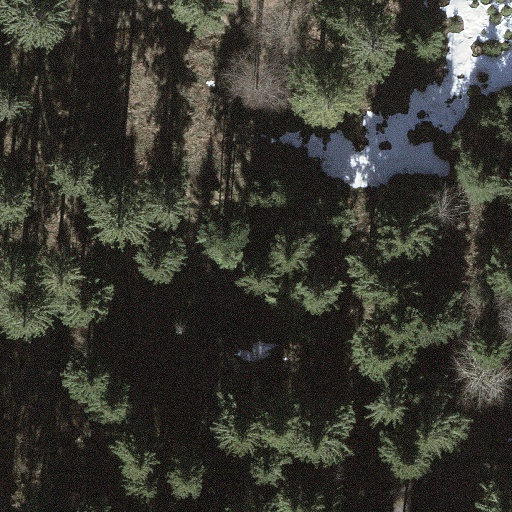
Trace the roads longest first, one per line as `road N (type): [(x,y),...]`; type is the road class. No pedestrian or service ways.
road 1 (track): [(511,402),(309,511)]
road 2 (track): [(0,13),(129,0)]
